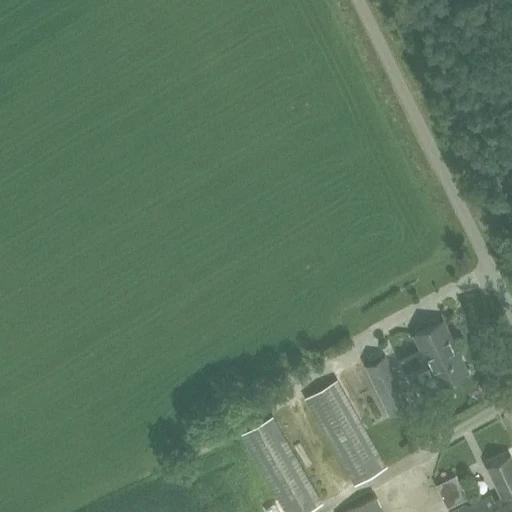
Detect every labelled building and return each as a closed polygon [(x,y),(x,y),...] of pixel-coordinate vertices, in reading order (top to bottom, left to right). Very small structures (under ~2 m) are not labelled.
[(413,333),(438,385),(468,370),(443,319),(413,333)] [(383,355),(365,364),(390,415),(408,406),(383,355)] [(306,396),(355,483),(385,466),(335,379),(306,396)] [(243,432),(288,511),(304,511),(321,503),(271,416),(243,432)] [(405,472),(424,459),(415,446),(396,459),(405,472)] [(456,511),(511,511),(511,460),(509,454),(487,465),(500,491),(456,511)] [(451,501),(472,491),(460,468),(440,477),(451,501)] [(437,511),(447,511),(441,493),(432,496),(437,511)] [(344,510),(344,511),(382,511),(374,495),(344,510)]
